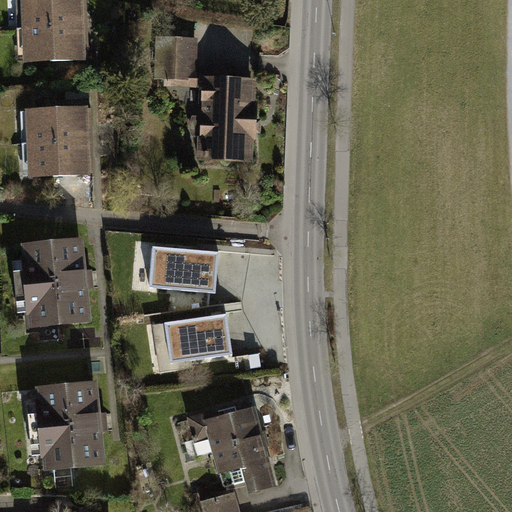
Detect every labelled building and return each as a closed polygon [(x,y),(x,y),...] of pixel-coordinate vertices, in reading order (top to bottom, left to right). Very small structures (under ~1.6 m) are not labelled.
[(90,0),(16,0),(19,62),(93,60),(90,0)] [(153,74),(194,75),(194,40),(153,40),(153,74)] [(207,82),(204,160),(245,161),(248,84),(207,82)] [(93,103),(19,106),(21,175),(95,172),(93,103)] [(90,329),(78,243),(18,249),(26,341),(90,329)] [(218,255),(153,250),(149,289),(215,294),(218,255)] [(226,317),(153,328),(159,367),(232,356),(226,317)] [(93,386),(28,395),(32,480),(103,473),(93,386)] [(274,479),(255,412),(191,429),(213,489),(274,479)] [(244,511),(240,500),(211,510),(211,511),(244,511)]
